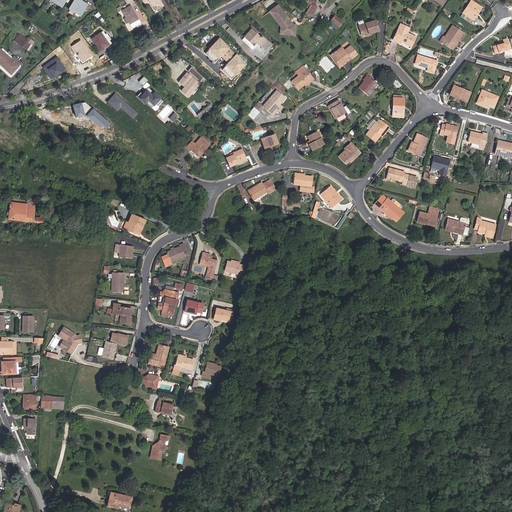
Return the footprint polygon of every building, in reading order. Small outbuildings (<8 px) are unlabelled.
[(74,0),(69,8),(80,15),(87,5),(78,0),(74,0)] [(142,0),(145,4),(149,1),(155,11),(163,6),(159,0),(142,0)] [(475,15),(478,10),(479,11),(482,7),(472,0),(463,13),(473,20),(476,16),(475,15)] [(131,6),(121,10),(129,25),(139,20),(131,6)] [(280,27),(279,34),(290,35),(292,25),(278,6),(269,12),(279,25),(280,24),(281,26),(280,27)] [(295,9),(292,12),(299,18),(302,16),(295,9)] [(342,22),(334,16),(331,21),(338,27),(342,22)] [(140,25),(140,23),(139,20),(129,25),(131,28),(134,28),(140,25)] [(365,24),(359,26),(362,35),(370,33),(370,34),(378,31),(375,21),(365,24)] [(411,46),(415,37),(407,33),(409,28),(401,24),(393,40),(400,43),(401,41),(411,46)] [(444,37),(441,42),(452,49),(463,33),(452,26),(444,37)] [(262,37),(261,38),(251,29),(242,40),(251,49),(257,43),(264,50),(270,44),(262,37)] [(30,41),(20,33),(18,35),(22,38),(29,43),(30,41)] [(110,45),(109,44),(110,43),(109,41),(110,40),(106,34),(103,36),(101,33),(92,39),(100,51),(110,45)] [(503,40),(503,42),(499,43),(492,45),(494,52),(510,48),(507,37),(503,39),(503,40)] [(30,45),(31,46),(32,45),(29,43),(22,38),(18,43),(26,49),(30,45)] [(219,39),(205,53),(215,62),(221,56),(228,63),(222,70),(231,79),(246,64),(219,39)] [(92,56),(81,40),(71,46),(83,62),(92,56)] [(344,51),(341,47),(333,53),(341,64),(350,57),(351,59),(357,54),(350,46),(344,51)] [(11,59),(0,49),(0,64),(11,74),(21,63),(14,56),(11,59)] [(350,57),(341,64),(333,53),(331,55),(340,67),(351,59),(350,57)] [(433,72),(436,61),(418,56),(415,63),(428,68),(427,71),(433,72)] [(57,57),(43,67),(51,79),(65,69),(57,57)] [(300,67),(295,71),(299,76),(304,72),(300,67)] [(192,92),(202,79),(190,69),(176,85),(191,99),(195,94),(192,92)] [(314,79),(306,69),(304,72),(299,76),(291,81),(298,90),(304,85),(309,81),(310,83),(314,79)] [(144,85),(148,80),(144,76),(139,81),(144,85)] [(369,78),(365,82),(364,81),(359,87),(368,95),(377,84),(369,78)] [(277,87),(278,88),(281,85),(277,80),(270,88),(273,89),(275,86),(276,87),(277,87)] [(138,98),(145,104),(148,101),(153,106),(161,98),(148,86),(138,98)] [(470,93),(454,86),(450,95),(466,102),(470,93)] [(277,90),(263,106),(271,114),(275,110),(280,105),(285,98),(277,90)] [(482,90),(477,103),(484,106),(485,102),(487,103),(494,106),(497,97),(482,90)] [(115,93),(107,102),(117,111),(120,107),(133,119),(137,114),(115,93)] [(403,117),(404,98),(393,97),(392,116),(403,117)] [(328,105),(331,109),(336,118),(343,114),(346,113),(340,103),(338,99),(328,105)] [(84,102),(72,105),(76,117),(85,115),(99,128),(102,125),(106,128),(109,124),(84,102)] [(276,111),(281,106),(280,105),(275,110),(271,114),(273,115),(276,111)] [(338,122),(346,118),(343,114),(336,118),(338,122)] [(373,120),(367,127),(370,129),(376,122),(373,120)] [(378,124),(376,122),(370,129),(366,135),(375,142),(380,135),(387,126),(381,121),(378,124)] [(453,144),(457,127),(445,123),(445,125),(441,124),(439,134),(443,135),(443,134),(447,135),(446,142),(453,144)] [(382,137),(389,128),(387,126),(380,135),(382,137)] [(310,140),(311,142),(308,143),(312,151),(324,144),(317,131),(308,136),(310,140)] [(470,131),(467,141),(479,145),(479,146),(484,147),(487,135),(488,133),(482,132),(482,134),(470,131)] [(272,145),(278,143),(274,134),(261,139),(264,146),(271,144),(272,145)] [(417,134),(413,143),(409,152),(419,156),(427,139),(417,134)] [(189,152),(189,151),(196,157),(202,151),(203,152),(208,146),(201,139),(194,146),(191,143),(185,149),(189,152)] [(511,143),(498,141),(495,154),(511,157),(511,143)] [(351,157),(352,156),(353,158),(354,159),(361,152),(351,142),(344,148),(346,150),(338,157),(345,164),(348,161),(351,158),(351,157)] [(238,163),(238,160),(247,156),(243,148),(234,152),(234,154),(227,157),(231,166),(238,163)] [(445,176),(449,160),(440,158),(439,158),(438,158),(438,157),(433,156),(431,167),(440,169),(438,174),(445,176)] [(405,172),(388,168),(386,178),(394,180),(402,182),(401,184),(414,187),(417,178),(404,174),(405,172)] [(294,173),(293,184),(302,185),(311,186),(312,177),(303,175),(304,174),(294,173)] [(262,184),(261,183),(247,191),(252,199),(258,195),(259,197),(266,192),(267,194),(275,189),(270,180),(262,184)] [(335,192),(330,186),(322,193),(333,206),(340,200),(335,193),(335,192)] [(321,194),(332,207),(333,206),(322,193),(321,194)] [(383,213),(385,211),(392,217),(396,220),(403,212),(387,199),(386,200),(381,195),(374,204),(379,209),(383,213)] [(392,200),(399,206),(400,204),(394,198),(392,200)] [(13,220),(43,223),(44,216),(41,216),(41,218),(34,217),(35,206),(26,204),(11,202),(9,212),(14,213),(13,220)] [(430,212),(430,215),(427,214),(420,212),(417,222),(425,224),(426,222),(434,224),(438,209),(429,207),(428,212),(430,212)] [(383,213),(391,219),(392,217),(385,211),(383,213)] [(129,222),(126,229),(138,234),(141,227),(142,228),(146,220),(132,214),(129,222)] [(478,230),(477,232),(485,234),(492,236),(495,224),(481,221),(481,219),(477,218),(474,229),(478,230)] [(462,235),(465,224),(447,219),(444,230),(462,235)] [(120,253),(119,259),(130,260),(131,255),(132,255),(133,246),(121,245),(120,253)] [(172,264),(171,262),(185,256),(188,255),(188,253),(184,245),(181,247),(174,250),(172,251),(167,253),(168,254),(162,256),(165,265),(166,267),(172,264)] [(211,254),(203,252),(200,262),(211,265),(209,274),(207,273),(206,275),(213,277),(214,275),(217,260),(212,259),(210,258),(211,255),(211,254)] [(243,265),(239,264),(231,262),(228,261),(225,271),(240,275),(243,265)] [(199,264),(208,266),(207,273),(209,274),(211,265),(200,262),(199,264)] [(124,283),(124,273),(112,273),(112,291),(123,291),(123,282),(124,283)] [(186,283),(185,291),(193,292),(194,284),(186,283)] [(177,296),(178,292),(165,289),(164,292),(161,291),(160,295),(159,302),(158,308),(162,309),(161,313),(173,315),(175,306),(177,299),(177,296)] [(187,300),(185,311),(196,314),(197,312),(201,314),(204,304),(199,303),(187,300)] [(114,303),(113,309),(112,314),(121,315),(120,322),(131,324),(131,316),(129,316),(130,308),(119,306),(119,304),(114,303)] [(213,319),(221,321),(221,319),(222,318),(231,320),(233,312),(216,308),(213,319)] [(34,332),(34,316),(24,316),(23,332),(34,332)] [(76,344),(82,342),(80,335),(76,336),(75,335),(75,334),(64,327),(59,336),(67,341),(67,342),(67,343),(64,349),(72,354),(76,347),(76,346),(77,345),(76,344)] [(116,343),(125,346),(128,336),(119,334),(119,335),(112,333),(110,342),(116,343)] [(0,353),(12,354),(12,342),(8,342),(1,342),(0,341),(0,353)] [(101,357),(112,359),(116,343),(110,342),(105,341),(101,357)] [(160,345),(157,357),(151,355),(148,363),(163,367),(168,348),(160,345)] [(156,355),(151,353),(151,355),(157,357),(160,345),(159,345),(156,355)] [(186,358),(178,356),(175,365),(175,366),(180,367),(191,370),(193,360),(186,358)] [(8,357),(8,362),(2,363),(3,374),(15,373),(14,362),(18,362),(17,357),(8,357)] [(219,376),(221,366),(207,363),(205,372),(203,371),(202,376),(210,378),(211,374),(219,376)] [(141,379),(146,386),(151,388),(153,377),(146,375),(141,379)] [(16,387),(23,386),(22,377),(6,378),(7,386),(10,386),(11,387),(13,387),(13,386),(15,386),(16,387)] [(49,396),(42,394),(41,406),(41,407),(52,408),(53,397),(49,396)] [(23,409),(36,409),(36,395),(23,395),(23,397),(24,397),(23,409)] [(63,408),(64,398),(53,397),(52,408),(63,408)] [(170,414),(172,406),(157,402),(155,410),(154,412),(159,413),(160,412),(170,415),(170,414)] [(27,433),(35,433),(36,418),(28,417),(24,417),(23,426),(27,426),(27,433)] [(156,444),(154,445),(153,445),(152,446),(150,458),(160,460),(161,452),(161,450),(163,449),(165,449),(167,447),(164,444),(163,443),(163,441),(165,440),(168,440),(169,436),(160,434),(159,441),(156,442),(156,444)] [(132,497),(110,493),(107,506),(118,508),(118,506),(129,508),(132,497)]
